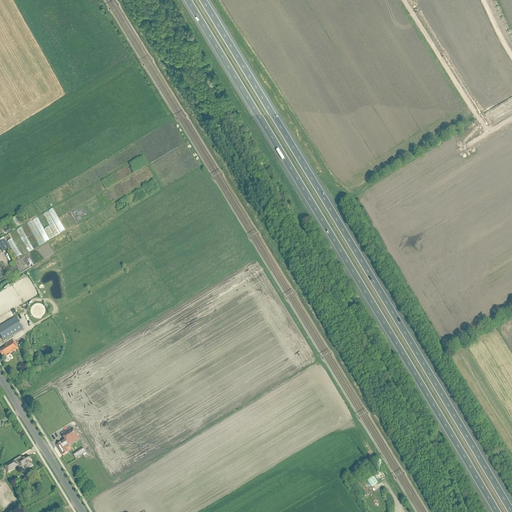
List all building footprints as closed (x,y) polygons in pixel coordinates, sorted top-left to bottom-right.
[(94,211),(116,199),(112,191),(90,203),(94,211)] [(12,240),(21,255),(24,253),(16,238),(12,240)] [(10,249),(4,240),(0,242),(0,248),(3,253),(10,249)] [(0,327),(0,335),(4,342),(23,331),(15,318),(0,327)] [(5,348),(0,350),(0,354),(3,359),(18,350),(12,341),(4,346),(5,348)] [(68,453),(66,450),(69,448),(68,446),(79,440),(72,428),(61,435),(64,441),(60,443),(61,444),(57,446),(62,456),(68,453)] [(84,451),(74,457),(76,460),(86,453),(84,451)] [(32,466),(30,463),(31,462),(27,457),(22,460),(20,457),(4,467),(8,473),(17,467),(19,469),(25,466),(27,469),(32,466)]
